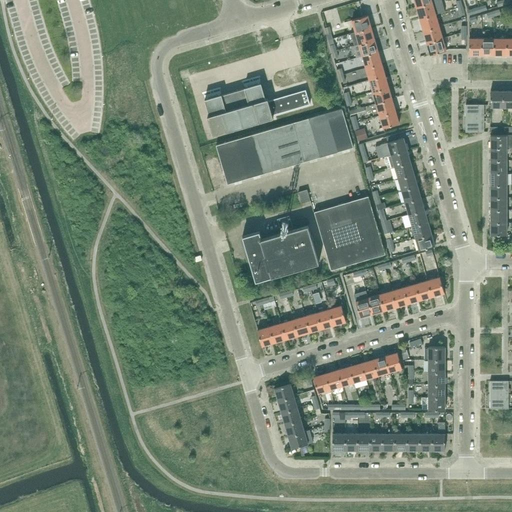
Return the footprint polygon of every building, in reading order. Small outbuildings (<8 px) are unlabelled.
[(420,19),(436,14),(432,3),(416,7),(420,19)] [(423,31),(439,26),(436,14),(420,19),(423,31)] [(355,32),(371,28),(368,15),(352,20),(355,32)] [(427,43),(443,38),(439,26),(423,31),(427,43)] [(359,44),(375,39),(371,28),(355,32),(359,44)] [(430,55),(446,50),(443,38),(427,43),(430,55)] [(362,56),(378,51),(375,39),(359,44),(362,56)] [(469,55),(482,55),(482,39),(469,39),(469,55)] [(482,55),(494,55),(494,39),(482,39),(482,55)] [(494,55),(507,55),(507,39),(494,39),(494,55)] [(366,68),(382,63),(378,51),(362,56),(366,68)] [(369,80),(385,75),(382,63),(366,68),(369,80)] [(373,92),(389,87),(385,75),(369,80),(373,92)] [(205,99),(209,115),(207,116),(213,135),(273,117),(273,115),(280,113),(310,104),(306,89),(275,98),(268,100),(268,98),(266,99),(261,83),(244,88),(222,95),(221,94),(205,99)] [(376,104),(392,99),(389,87),(373,92),(376,104)] [(497,91),(497,90),(491,90),(491,91),(490,91),(490,107),(503,107),(503,91),(497,91)] [(511,90),(509,91),(509,90),(504,90),(504,91),(503,91),(503,107),(511,107),(511,90)] [(380,116),(396,111),(392,99),(376,104),(380,116)] [(466,118),(484,118),(484,105),(466,105),(466,118)] [(350,115),(366,111),(365,107),(349,111),(350,115)] [(337,152),(349,148),(353,147),(342,108),(325,113),(337,152)] [(383,128),(399,123),(396,111),(380,116),(383,128)] [(321,157),(325,155),(337,152),(325,113),(309,118),(321,157)] [(305,161),(308,160),(321,157),(309,118),(293,122),(305,161)] [(484,132),(484,118),(466,118),(466,132),(484,132)] [(285,167),(305,161),(293,122),(274,128),(285,167)] [(266,172),(285,167),(274,128),(255,134),(266,172)] [(359,129),(355,131),(358,141),(367,139),(364,128),(359,129)] [(247,178),(266,172),(255,134),(236,139),(247,178)] [(490,148),(507,148),(507,135),(490,135),(490,148)] [(391,155),(407,150),(404,138),(388,142),(391,155)] [(228,184),(247,178),(236,139),(216,145),(228,184)] [(507,160),(507,148),(490,148),(490,154),(489,154),(489,159),(490,159),(490,160),(507,160)] [(388,169),(395,167),(411,162),(407,150),(391,155),(384,157),(388,169)] [(507,173),(507,160),(490,160),(490,166),(489,166),(489,172),(490,172),(490,173),(507,173)] [(398,178),(414,174),(411,162),(395,167),(398,178)] [(507,185),(507,173),(490,173),(490,179),(489,179),(489,184),(490,184),(490,185),(507,185)] [(402,190),(417,186),(414,174),(398,178),(402,190)] [(305,178),(294,181),(296,187),(307,184),(305,178)] [(507,197),(507,185),(490,185),(490,191),(489,191),(489,196),(490,196),(490,197),(507,197)] [(405,202),(421,198),(417,186),(402,190),(405,202)] [(310,201),(310,200),(307,189),(298,192),(302,203),(310,201)] [(367,259),(385,254),(368,196),(350,201),(367,259)] [(507,210),(507,200),(507,197),(490,197),(490,204),(489,204),(489,209),(490,209),(490,210),(507,210)] [(424,210),(422,200),(421,198),(405,202),(408,214),(424,210)] [(350,201),(332,206),(349,264),(367,259),(350,201)] [(332,206),(314,212),(331,270),(349,264),(332,206)] [(412,226),(428,221),(424,210),(408,214),(412,226)] [(490,222),(507,222),(507,210),(490,210),(490,222)] [(385,234),(389,233),(386,221),(381,222),(385,234)] [(415,238),(431,233),(428,221),(412,226),(415,238)] [(507,235),(507,222),(490,222),(490,229),(489,229),(489,234),(490,234),(490,235),(507,235)] [(319,263),(308,225),(262,239),(259,231),(242,236),(249,259),(256,281),(319,263)] [(419,250),(435,246),(431,233),(415,238),(419,250)] [(388,246),(393,245),(397,243),(395,237),(394,237),(386,239),(388,246)] [(432,296),(444,293),(440,277),(427,280),(432,296)] [(420,300),(432,296),(427,280),(415,284),(420,300)] [(408,303),(420,300),(415,284),(404,287),(408,303)] [(396,307),(408,303),(404,287),(392,291),(396,307)] [(384,310),(396,307),(392,291),(380,294),(384,310)] [(373,314),(384,310),(380,294),(368,298),(373,314)] [(360,317),(373,314),(368,298),(356,301),(360,317)] [(334,325),(346,321),(341,305),(329,309),(334,325)] [(322,328),(334,325),(329,309),(317,312),(322,328)] [(310,332),(322,328),(317,312),(305,316),(310,332)] [(298,335),(310,332),(305,316),(293,319),(298,335)] [(286,339),(298,335),(293,319),(281,323),(286,339)] [(274,342),(286,339),(281,323),(270,326),(274,342)] [(262,346),(274,342),(270,326),(257,330),(262,346)] [(445,359),(445,347),(428,347),(428,359),(445,359)] [(390,372),(402,368),(397,352),(385,356),(390,372)] [(378,375),(390,372),(385,356),(373,359),(378,375)] [(366,379),(378,375),(373,359),(361,363),(366,378),(366,379)] [(445,372),(445,359),(428,359),(428,372),(445,372)] [(408,372),(413,372),(413,360),(403,360),(404,365),(408,365),(408,372)] [(366,379),(366,378),(361,363),(349,366),(354,382),(366,379)] [(342,386),(354,382),(349,366),(337,370),(342,386)] [(330,389),(342,386),(337,370),(325,373),(330,389)] [(445,384),(445,372),(428,372),(428,384),(445,384)] [(318,393),(330,389),(325,373),(313,377),(318,393)] [(508,381),(490,381),(490,395),(508,395),(508,381)] [(278,400),(294,395),(290,383),(274,388),(278,400)] [(445,397),(445,384),(428,384),(428,397),(445,397)] [(313,403),(318,401),(314,389),(309,391),(313,403)] [(281,412),(297,407),(294,395),(278,400),(281,412)] [(508,408),(508,395),(490,395),(490,408),(508,408)] [(445,409),(445,397),(428,397),(428,409),(445,409)] [(285,424),(301,419),(297,407),(281,412),(285,424)] [(288,436),(304,431),(301,419),(285,424),(288,436)] [(432,450),(445,450),(445,422),(438,422),(438,433),(432,433),(432,450)] [(292,448),(308,444),(304,431),(288,436),(292,448)] [(333,450),(345,450),(345,433),(333,433),(333,450)] [(345,450),(358,450),(358,433),(345,433),(345,450)] [(358,450),(370,450),(370,433),(358,433),(358,450)] [(370,450),(383,450),(383,433),(370,433),(370,450)] [(383,450),(395,450),(395,433),(383,433),(383,450)] [(395,450),(407,450),(407,433),(395,433),(395,450)] [(407,450),(420,450),(420,433),(407,433),(407,450)] [(420,450),(432,450),(432,433),(420,433),(420,450)]
